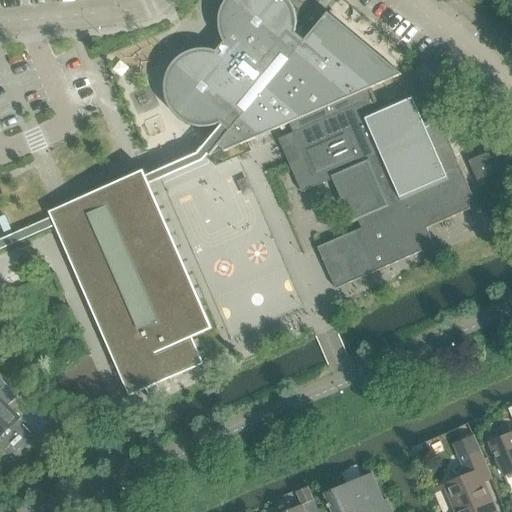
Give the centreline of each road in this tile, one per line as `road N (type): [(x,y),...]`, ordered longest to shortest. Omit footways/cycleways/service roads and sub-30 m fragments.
road 1 (residential): [(0,19),(97,13),(151,0)]
road 2 (residential): [(511,82),(414,0)]
